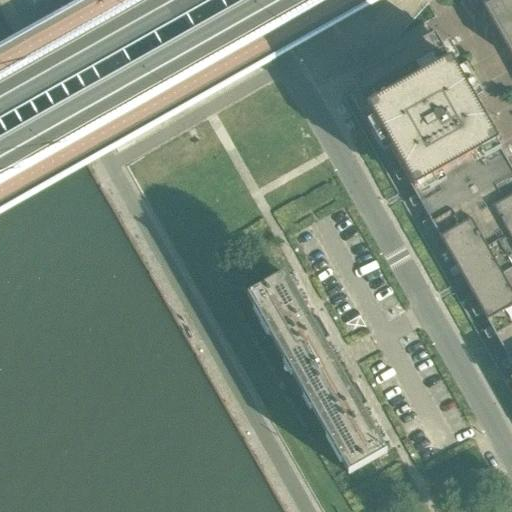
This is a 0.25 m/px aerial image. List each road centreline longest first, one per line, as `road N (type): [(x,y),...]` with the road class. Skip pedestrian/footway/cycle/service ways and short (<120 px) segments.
road 1 (residential): [(511,458),(247,0)]
road 2 (tertiary): [(0,162),(284,0)]
road 3 (tertiary): [(176,0),(0,100)]
